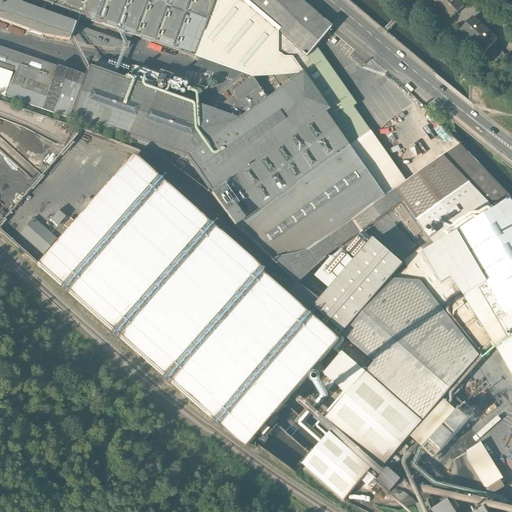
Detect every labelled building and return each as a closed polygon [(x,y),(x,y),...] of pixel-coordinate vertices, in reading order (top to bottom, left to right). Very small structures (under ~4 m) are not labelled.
[(36,0),(252,78),(305,73),(296,59),(284,58),(279,54),(279,33),(238,0),(0,0),(0,20),(41,36),(69,40),(69,39),(85,44),(103,47),(122,48),(122,47),(127,48),(128,44),(16,3),(7,0),(2,0),(0,0),(36,0)] [(238,0),(279,33),(308,58),(317,47),(328,34),(326,21),(301,0),(238,0)] [(464,8),(457,0),(432,0),(451,20),(464,8)] [(499,42),(475,18),(462,31),(485,55),(499,42)] [(308,58),(305,73),(292,82),(267,98),(252,78),(233,90),(233,96),(212,110),(184,100),(188,100),(192,99),(196,97),(207,89),(136,64),(120,62),(119,65),(108,61),(108,62),(99,59),(95,69),(89,67),(85,77),(10,50),(0,48),(0,93),(70,119),(71,117),(136,141),(133,150),(158,159),(160,156),(210,194),(234,227),(236,228),(232,233),(243,242),(247,237),(300,283),(327,258),(361,235),(351,221),(395,190),(406,182),(354,108),(358,106),(317,47),(308,58)] [(499,48),(490,54),(496,62),(501,59),(505,56),(499,48)] [(505,56),(501,59),(510,73),(511,71),(511,56),(509,53),(505,56)] [(511,197),(460,144),(406,182),(395,190),(436,248),(425,254),(442,284),(451,279),(463,296),(498,349),(497,349),(511,375),(511,197)] [(0,148),(0,175),(2,173),(1,172),(4,168),(9,173),(17,163),(0,148)] [(320,365),(340,342),(132,157),(115,176),(38,264),(246,449),(261,432),(266,426),(267,425),(271,428),(280,418),(276,415),(285,404),(315,370),(320,375),(325,369),(320,365)] [(66,217),(58,211),(50,220),(58,226),(66,217)] [(54,239),(31,219),(18,234),(41,253),(54,239)] [(344,333),(403,266),(374,241),(371,238),(368,241),(361,235),(332,258),(316,277),(331,290),(315,309),(323,315),(319,320),(332,331),(336,327),(344,333)] [(440,397),(476,357),(420,283),(392,281),(344,336),(375,363),(366,373),(343,353),(324,375),(347,395),(327,419),(335,426),(303,463),(344,499),(368,470),(390,489),(401,478),(391,470),(402,457),(402,454),(411,445),(403,438),(407,433),(440,397)] [(455,411),(440,397),(407,433),(422,447),(455,411)] [(262,439),(295,469),(323,437),(285,404),(276,415),(280,418),(271,428),(270,429),(266,426),(261,432),(265,436),(262,439)] [(475,414),(464,404),(423,449),(434,459),(475,414)] [(503,478),(481,443),(467,452),(467,459),(486,489),(500,480),(503,478)] [(500,480),(486,489),(490,495),(504,486),(500,480)] [(452,497),(432,510),(432,511),(486,511),(484,508),(477,511),(454,511),(459,508),(452,497)]
